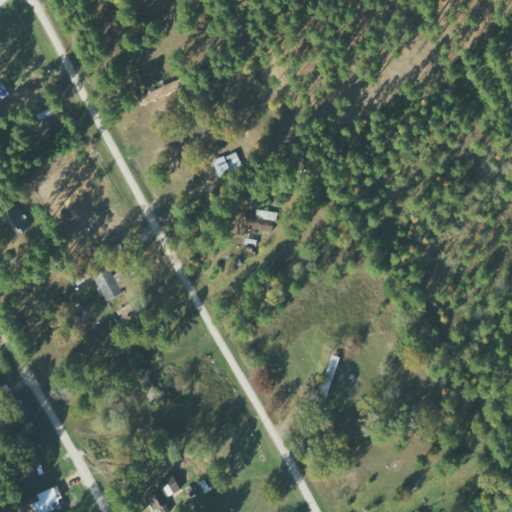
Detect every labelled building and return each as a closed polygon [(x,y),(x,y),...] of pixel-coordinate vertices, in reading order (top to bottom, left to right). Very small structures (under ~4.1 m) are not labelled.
[(0,229),(1,229),(5,237),(29,226),(21,209),(0,217),(0,229)] [(245,215),(243,232),(276,235),(278,212),(258,210),(257,217),(245,215)] [(125,295),(113,267),(97,275),(109,302),(125,295)] [(51,511),(64,507),(56,488),(30,498),(35,511),(51,511)] [(149,498),(155,511),(161,511),(170,508),(162,492),(149,498)]
